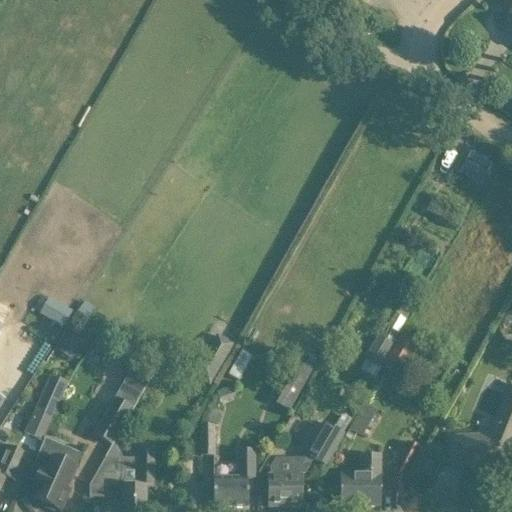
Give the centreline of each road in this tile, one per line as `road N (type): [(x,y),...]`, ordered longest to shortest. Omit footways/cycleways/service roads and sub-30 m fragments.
road 1 (unclassified): [(511,140),(445,93),(422,64),(424,26),(452,0)]
road 2 (track): [(422,64),(333,41),(256,0)]
